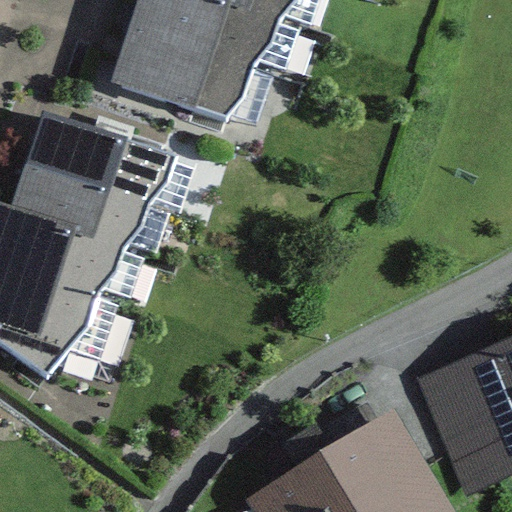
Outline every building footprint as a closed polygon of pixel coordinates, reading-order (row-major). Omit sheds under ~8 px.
[(137,0),(129,25),(253,65),(256,62),(284,71),(298,30),(277,24),(279,20),(219,0),(137,0)] [(219,0),(279,20),(282,17),(312,27),(320,0),(219,0)] [(251,71),(253,65),(129,25),(110,83),(224,120),(228,116),(255,125),(271,78),(251,71)] [(25,164),(149,204),(152,200),(180,209),(193,170),(173,163),(175,157),(129,142),(134,128),(98,116),(94,128),(53,115),(43,111),(37,130),(25,164)] [(10,211),(124,248),(126,245),(156,255),(169,215),(148,207),(149,204),(25,164),(11,207),(10,211)] [(0,262),(98,294),(101,290),(131,300),(145,259),(123,252),(124,248),(10,211),(11,207),(0,203),(0,262)] [(96,299),(98,294),(0,262),(0,342),(45,378),(55,365),(111,384),(132,320),(115,314),(117,306),(96,299)] [(511,338),(451,364),(501,481),(511,476),(511,338)] [(465,496),(501,481),(451,364),(416,379),(465,496)] [(280,445),(295,471),(245,501),(251,511),(455,511),(456,511),(394,411),(332,449),(316,423),(280,445)]
